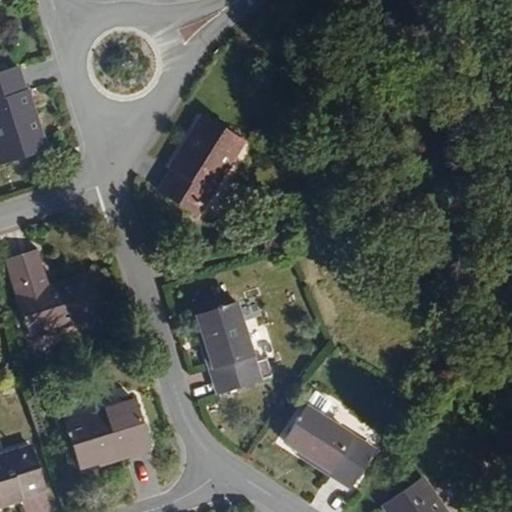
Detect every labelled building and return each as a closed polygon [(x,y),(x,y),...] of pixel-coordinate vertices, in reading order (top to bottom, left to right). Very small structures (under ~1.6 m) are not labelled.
[(0,156),(23,149),(0,77),(0,156)] [(192,210),(236,134),(196,111),(151,187),(192,210)] [(266,242),(261,222),(236,229),(242,249),(266,242)] [(89,313),(76,272),(34,285),(23,248),(0,255),(0,277),(18,335),(89,313)] [(246,377),(222,300),(182,313),(187,329),(206,389),(246,377)] [(206,389),(187,329),(182,331),(201,391),(206,389)] [(127,444),(112,398),(43,422),(57,460),(100,445),(103,452),(127,444)] [(366,453),(294,405),(268,444),(340,492),(366,453)] [(0,496),(23,489),(7,444),(0,446),(0,496)] [(59,467),(103,452),(100,445),(57,460),(59,467)] [(430,511),(405,475),(367,501),(373,511),(430,511)]
